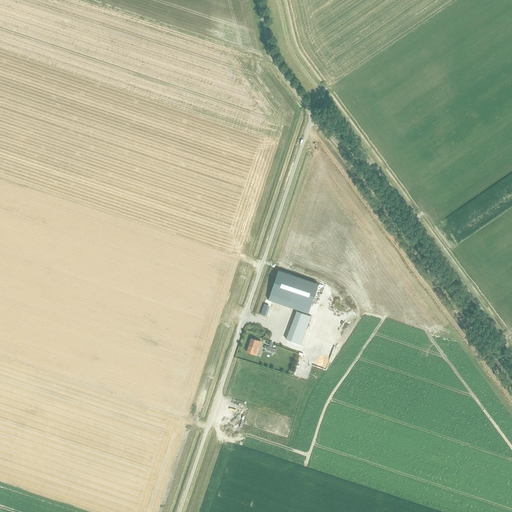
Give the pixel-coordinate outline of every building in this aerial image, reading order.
[(278,271),(268,300),(272,301),(274,295),(310,308),(318,284),(278,271)] [(321,303),(308,340),(331,348),(344,311),(321,303)] [(286,339),(300,345),(311,316),(297,311),(286,339)] [(251,338),(246,352),(257,355),(262,342),(251,338)] [(308,378),(318,350),(305,345),(299,363),(301,364),(299,369),(297,368),(295,373),(308,378)]
